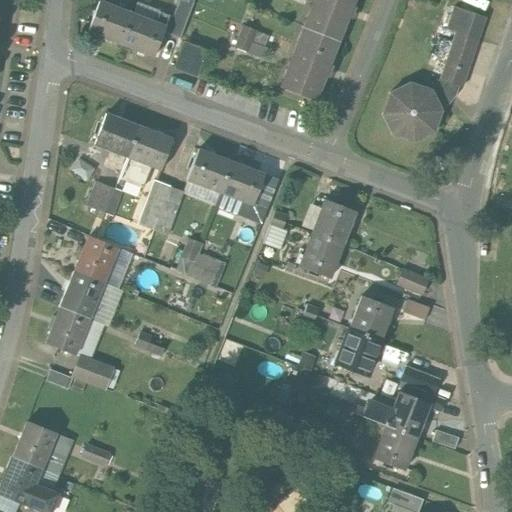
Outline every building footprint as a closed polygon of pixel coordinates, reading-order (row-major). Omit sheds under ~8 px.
[(179,0),(172,21),(168,19),(162,34),(178,41),(194,0),(179,0)] [(316,0),(306,28),(337,40),(345,19),(348,20),(353,7),(350,6),(352,0),(316,0)] [(131,17),(99,4),(87,34),(119,47),(131,17)] [(411,85),(390,94),(383,116),(393,138),(415,144),(436,134),(442,111),(437,102),(442,99),(446,96),(449,91),(450,85),(462,89),(486,18),(455,8),(447,31),(456,34),(440,82),(432,91),(411,85)] [(154,26),(131,17),(119,47),(152,60),(162,34),(168,19),(159,15),(154,26)] [(256,32),(244,27),(235,49),(248,54),(256,32)] [(337,40),(306,28),(283,88),(315,100),(323,77),(327,78),(331,68),(327,66),(337,40)] [(202,55),(185,48),(177,68),(194,75),(202,55)] [(138,129),(105,116),(93,147),(127,160),(138,129)] [(172,141),(138,129),(127,160),(160,172),(172,141)] [(232,165),(199,152),(187,182),(220,195),(232,165)] [(445,161),(435,158),(432,168),(442,171),(445,161)] [(264,177),(232,165),(220,195),(254,207),(264,177)] [(155,182),(140,225),(155,231),(162,213),(170,187),(155,182)] [(511,183),(501,207),(511,211),(511,183)] [(185,192),(170,187),(162,213),(176,218),(185,192)] [(109,190),(105,201),(110,203),(115,192),(109,190)] [(115,192),(110,203),(117,206),(121,194),(115,192)] [(357,216),(326,204),(313,237),(344,249),(357,216)] [(288,220),(276,214),(273,222),(286,226),(288,220)] [(286,226),(273,222),(270,228),(283,233),(286,226)] [(344,249),(313,237),(301,269),(332,281),(344,249)] [(117,249),(88,238),(74,273),(102,285),(117,249)] [(200,246),(189,242),(185,253),(196,258),(200,246)] [(196,258),(185,253),(182,260),(193,265),(196,258)] [(419,295),(427,278),(400,266),(393,283),(419,295)] [(102,285),(74,273),(58,310),(87,321),(102,285)] [(393,310),(362,299),(350,332),(381,344),(393,310)] [(429,308),(407,300),(402,313),(424,321),(429,308)] [(318,312),(306,308),(304,314),(316,319),(318,312)] [(58,310),(44,343),(73,355),(87,321),(58,310)] [(316,319),(304,314),(302,321),(314,325),(316,319)] [(381,344),(350,332),(338,365),(369,377),(381,344)] [(151,339),(140,334),(137,341),(149,345),(151,339)] [(149,345),(137,341),(135,347),(146,352),(149,345)] [(440,381),(407,368),(400,384),(423,393),(433,396),(440,381)] [(128,389),(119,385),(116,394),(125,397),(128,389)] [(433,396),(423,393),(420,402),(430,406),(429,410),(441,415),(446,401),(433,396)] [(420,402),(400,395),(396,403),(394,402),(385,409),(384,410),(370,405),(364,419),(375,424),(417,439),(429,410),(430,406),(420,402)] [(354,409),(343,405),(341,411),(352,415),(354,409)] [(352,415),(341,411),(338,417),(350,421),(352,415)] [(27,423),(13,458),(40,469),(54,434),(27,423)] [(417,439),(375,424),(363,455),(374,459),(373,461),(403,473),(417,439)] [(459,440),(436,432),(432,443),(455,451),(459,440)] [(350,442),(333,435),(331,442),(347,448),(350,442)] [(347,448),(331,442),(327,451),(343,458),(347,448)] [(107,448),(95,444),(93,449),(105,454),(107,448)] [(105,454),(93,449),(91,455),(103,460),(105,454)] [(40,469),(13,458),(0,489),(0,494),(27,505),(28,504),(48,511),(51,511),(58,494),(34,485),(40,469)] [(417,511),(423,500),(396,489),(391,504),(411,511),(417,511)]
